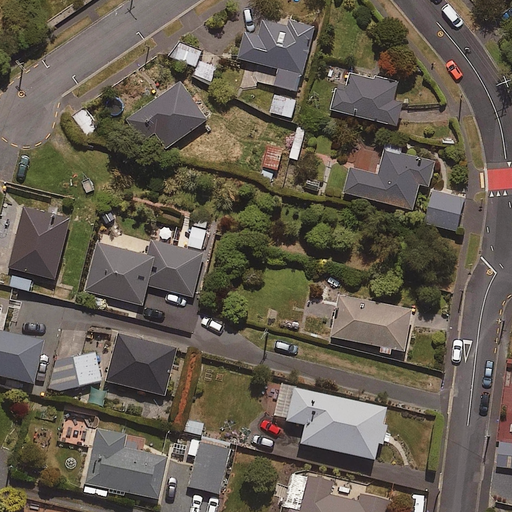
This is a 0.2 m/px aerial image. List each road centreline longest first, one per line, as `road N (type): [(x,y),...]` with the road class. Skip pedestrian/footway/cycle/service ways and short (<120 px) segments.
road 1 (residential): [(507,253),(506,172),(484,87),(419,0)]
road 2 (residential): [(456,511),(482,309),(507,253)]
road 3 (residential): [(23,97),(166,0)]
